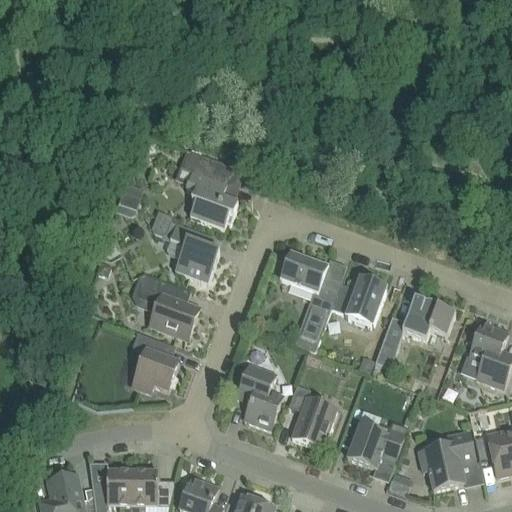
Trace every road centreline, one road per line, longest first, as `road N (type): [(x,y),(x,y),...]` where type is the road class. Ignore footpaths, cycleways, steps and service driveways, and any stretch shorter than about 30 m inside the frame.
road 1 (residential): [(511,301),(273,216),(186,436)]
road 2 (residential): [(386,511),(186,436)]
road 3 (residential): [(186,436),(143,432),(0,462)]
